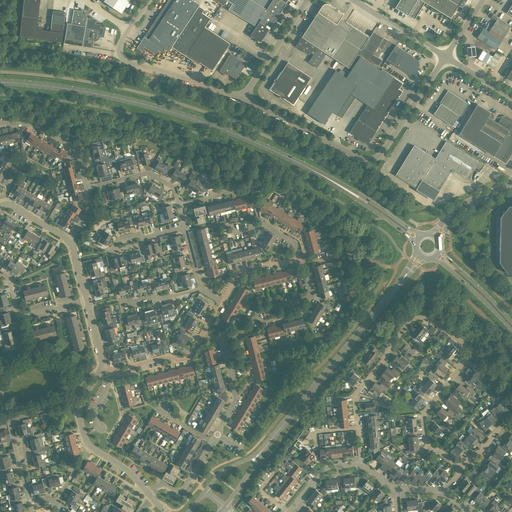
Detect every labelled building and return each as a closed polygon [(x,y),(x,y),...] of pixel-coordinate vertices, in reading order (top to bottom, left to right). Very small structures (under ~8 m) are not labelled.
[(39,0),(23,0),(19,37),(62,41),(63,32),(36,30),(39,0)] [(129,0),(104,0),(103,1),(121,13),(129,0)] [(178,57),(180,59),(182,60),(185,56),(198,64),(199,62),(212,71),(230,44),(204,27),(210,18),(202,13),(204,9),(198,6),(199,5),(204,9),(207,4),(202,0),(206,0),(209,1),(209,0),(167,0),(136,48),(141,51),(144,47),(154,54),(157,50),(161,53),(164,48),(170,52),(168,55),(176,60),(178,57)] [(215,0),(223,5),(225,1),(230,4),(227,9),(254,25),(259,17),(261,18),(258,22),(250,35),(260,42),(269,29),(282,9),(285,4),(279,0),(272,0),(262,16),(261,15),(269,0),(280,0),(286,3),(287,0),(215,0)] [(400,0),(395,8),(411,17),(415,19),(417,15),(418,15),(419,16),(421,11),(420,11),(425,2),(427,3),(434,8),(451,18),(459,5),(463,7),(466,3),(466,2),(467,0),(400,0)] [(344,14),(338,10),(336,8),(331,5),(328,4),(326,4),(323,5),(320,9),(302,37),(349,68),(369,38),(369,37),(341,18),(344,14)] [(64,43),(82,46),(87,17),(83,14),(83,11),(74,10),(71,24),(67,23),(64,43)] [(63,32),(65,12),(52,11),(50,31),(63,32)] [(491,30),(489,32),(502,41),(503,38),(511,26),(493,14),(491,18),(496,21),(491,30)] [(92,18),(87,17),(82,46),(92,48),(93,40),(95,41),(98,40),(99,37),(103,37),(105,29),(105,27),(100,27),(101,24),(96,23),(96,21),(92,20),(92,18)] [(502,41),(489,32),(484,28),(477,38),(496,50),(502,41)] [(388,41),(373,31),(370,36),(363,49),(362,49),(360,53),(379,65),(383,59),(374,54),(378,47),(383,49),(388,41)] [(302,37),(295,47),(296,47),(303,52),(305,49),(313,55),(308,62),(317,68),(327,54),(302,37)] [(475,44),(467,45),(468,55),(476,55),(475,44)] [(417,59),(396,45),(386,60),(413,78),(419,69),(419,66),(420,66),(419,66),(418,62),(419,61),(418,62),(417,59)] [(241,49),(240,51),(241,52),(239,56),(237,55),(235,58),(230,54),(219,71),(223,74),(225,72),(235,79),(236,78),(243,67),(245,64),(251,56),(243,50),(241,49)] [(482,49),(477,58),(488,65),(493,57),(492,56),(482,49)] [(310,109),(318,114),(321,110),(324,106),(342,118),(356,97),(368,105),(349,132),(368,144),(376,131),(379,126),(379,127),(380,126),(379,126),(382,122),(383,122),(382,121),(385,117),(386,117),(385,116),(388,112),(389,112),(394,104),(397,99),(397,100),(398,99),(397,99),(399,96),(399,97),(400,96),(399,96),(402,91),(403,92),(403,91),(399,88),(402,83),(403,84),(403,83),(382,69),(381,70),(360,56),(346,77),(336,70),(310,109)] [(279,97),(283,99),(283,98),(293,104),(311,77),(288,63),(287,62),(276,79),(276,78),(273,82),(274,82),(270,89),(280,96),(279,97)] [(439,107),(434,114),(435,114),(436,115),(453,126),(455,128),(459,123),(456,121),(459,116),(467,104),(467,103),(449,91),(443,100),(442,100),(440,103),(441,104),(439,107)] [(478,104),(477,105),(467,122),(459,134),(506,163),(511,153),(511,119),(506,116),(502,117),(498,123),(495,121),(492,119),(493,117),(493,114),(486,110),(478,104)] [(0,136),(1,136),(3,145),(8,144),(6,135),(2,136),(1,133),(0,133),(0,136)] [(22,140),(30,144),(35,136),(30,133),(29,135),(26,133),(22,140)] [(35,136),(30,144),(35,147),(40,139),(35,136)] [(40,139),(35,147),(40,150),(45,142),(40,139)] [(100,145),(91,147),(93,153),(104,150),(102,140),(99,141),(100,145)] [(399,171),(396,175),(434,199),(452,169),(472,181),(474,182),(476,178),(484,165),(472,158),(446,141),(435,158),(419,149),(414,145),(399,171)] [(44,155),(50,145),(45,142),(40,150),(43,152),(42,154),(44,155)] [(50,156),(55,148),(50,145),(44,155),(45,153),(50,156)] [(56,157),(59,151),(55,148),(50,156),(55,159),(56,157)] [(58,161),(60,162),(62,161),(70,155),(65,152),(66,151),(61,148),(59,151),(56,157),(59,159),(58,161)] [(106,156),(104,150),(93,153),(94,159),(100,157),(101,161),(105,160),(108,159),(108,155),(106,156)] [(151,157),(151,156),(149,155),(147,155),(147,153),(142,154),(141,150),(136,151),(137,159),(141,158),(143,165),(150,163),(149,159),(150,159),(151,157)] [(70,155),(62,161),(64,168),(71,166),(74,165),(72,160),(71,160),(70,155)] [(154,168),(160,171),(164,164),(158,161),(160,159),(160,158),(158,156),(154,163),(156,164),(154,168)] [(9,166),(9,167),(11,168),(12,167),(10,165),(12,161),(5,157),(2,161),(9,166)] [(126,161),(125,161),(128,170),(134,168),(133,165),(136,164),(134,157),(128,158),(125,159),(126,161)] [(126,161),(125,159),(116,161),(117,169),(120,168),(121,172),(128,170),(125,161),(126,161)] [(9,166),(2,161),(0,164),(0,166),(7,171),(9,167),(9,166)] [(179,171),(180,168),(177,166),(178,163),(175,162),(174,164),(171,170),(174,172),(170,177),(175,180),(180,172),(179,171)] [(96,166),(97,171),(106,169),(105,163),(101,164),(96,166)] [(167,164),(166,166),(164,164),(160,171),(165,174),(167,171),(169,172),(173,167),(167,164)] [(108,175),(106,169),(97,171),(99,177),(104,176),(105,181),(112,179),(111,174),(108,175)] [(185,181),(190,173),(187,171),(184,170),(183,173),(180,172),(175,180),(180,183),(182,180),(185,181)] [(192,190),(196,182),(193,180),(196,175),(191,173),(191,174),(190,173),(185,181),(186,182),(184,185),(186,187),(192,190)] [(202,185),(201,185),(196,182),(192,190),(197,193),(199,188),(201,189),(202,192),(208,190),(206,180),(204,181),(204,183),(202,184),(202,185)] [(13,193),(17,196),(18,196),(23,188),(24,186),(19,183),(13,193)] [(131,185),(133,193),(137,192),(137,194),(139,195),(142,194),(142,193),(141,187),(138,188),(137,183),(131,185)] [(151,197),(153,194),(157,186),(152,183),(150,187),(146,185),(143,190),(144,192),(146,193),(146,194),(151,197)] [(129,196),(129,194),(133,193),(131,185),(125,186),(126,191),(123,192),(125,197),(129,196)] [(163,189),(163,190),(157,186),(153,194),(158,197),(157,199),(159,201),(161,200),(163,196),(165,196),(167,191),(163,189)] [(23,199),(27,191),(23,188),(18,196),(17,196),(16,198),(18,199),(19,197),(23,199)] [(118,188),(112,189),(115,198),(115,197),(118,196),(119,199),(124,197),(123,192),(120,192),(118,188)] [(111,199),(115,198),(112,189),(113,190),(107,192),(108,196),(105,197),(106,203),(112,202),(111,199)] [(25,204),(27,205),(28,202),(27,202),(32,194),(27,191),(23,199),(27,201),(25,204)] [(81,193),(78,193),(71,195),(70,198),(71,202),(73,203),(77,203),(76,200),(82,199),(81,193)] [(32,204),(37,197),(32,194),(27,202),(28,202),(32,204)] [(37,207),(41,199),(37,197),(32,204),(36,206),(37,207)] [(238,198),(241,209),(246,208),(244,198),(242,199),(241,198),(238,198)] [(259,210),(264,213),(272,199),(270,198),(269,200),(267,203),(264,201),(259,210)] [(41,210),(46,202),(41,199),(37,207),(36,206),(34,209),(36,210),(38,208),(41,210)] [(272,199),(264,213),(269,216),(274,207),(272,205),(274,202),(273,202),(275,200),(273,199),(272,199)] [(236,211),(233,201),(233,200),(228,201),(230,210),(235,209),(236,211)] [(51,205),(46,202),(41,210),(46,213),(51,205)] [(77,203),(73,203),(69,209),(76,213),(78,214),(81,209),(75,206),(77,203)] [(161,208),(163,213),(171,211),(170,208),(171,208),(171,205),(166,206),(165,203),(157,205),(157,209),(161,208)] [(274,207),(269,216),(274,219),(281,207),(282,204),(281,203),(279,206),(279,205),(277,209),(274,207)] [(206,213),(204,205),(193,208),(195,216),(196,215),(197,218),(196,218),(198,224),(205,222),(204,216),(203,216),(202,214),(206,213)] [(511,205),(511,206),(509,206),(501,217),(500,262),(508,273),(511,273),(511,205)] [(281,207),(274,219),(279,222),(284,213),(281,211),(283,208),(281,207)] [(64,213),(73,218),(76,213),(69,209),(67,208),(64,213)] [(289,227),(294,219),(291,217),(293,214),(294,211),(292,210),(291,212),(284,225),(289,227)] [(148,215),(142,216),(145,225),(150,224),(150,220),(152,219),(150,211),(147,212),(148,215)] [(172,214),(171,211),(163,213),(164,219),(160,220),(161,223),(170,221),(169,218),(174,217),(173,214),(172,214)] [(284,213),(279,222),(284,225),(291,212),(289,211),(287,215),(284,213)] [(73,218),(64,213),(61,218),(70,223),(73,218)] [(6,217),(6,218),(3,224),(12,229),(13,226),(15,227),(17,225),(19,222),(7,215),(6,217)] [(139,227),(145,225),(142,216),(137,218),(136,215),(133,216),(134,222),(137,221),(139,227)] [(294,219),(289,227),(294,230),(301,218),(302,216),(300,215),(299,217),(297,220),(294,219)] [(126,221),(122,222),(125,230),(131,229),(129,223),(132,223),(131,216),(125,218),(126,221)] [(58,225),(58,226),(68,232),(70,230),(67,228),(70,223),(61,218),(60,220),(58,219),(56,223),(58,225)] [(303,220),(301,218),(294,230),(299,233),(304,225),(301,223),(303,220)] [(119,232),(125,230),(122,222),(119,222),(118,219),(113,221),(114,227),(117,226),(119,232)] [(3,235),(9,238),(12,232),(10,231),(12,229),(3,224),(0,228),(0,229),(5,232),(3,235)] [(25,239),(28,241),(33,233),(27,230),(24,236),(22,234),(18,240),(23,242),(25,239)] [(104,230),(101,236),(109,240),(112,235),(104,230)] [(303,232),(305,238),(318,234),(318,232),(314,233),(313,230),(303,232)] [(268,232),(265,237),(273,241),(276,236),(268,232)] [(38,236),(33,233),(28,241),(31,243),(29,246),(34,249),(37,243),(35,242),(38,236)] [(109,240),(101,236),(98,234),(95,239),(106,245),(109,240)] [(318,234),(305,238),(306,243),(316,241),(315,238),(319,237),(322,236),(321,234),(318,234)] [(0,244),(2,245),(3,243),(5,244),(9,238),(3,235),(2,238),(0,237),(0,244)] [(170,238),(172,244),(180,242),(178,236),(171,238),(170,238)] [(263,241),(270,246),(273,241),(265,237),(263,241)] [(42,249),(45,251),(50,243),(44,240),(41,246),(38,244),(35,249),(40,253),(42,249)] [(268,251),(270,246),(263,241),(260,246),(268,251)] [(316,241),(306,243),(308,249),(323,245),(322,242),(317,244),(316,241)] [(180,242),(172,244),(173,247),(171,247),(172,253),(178,252),(177,249),(182,247),(180,242)] [(50,243),(45,251),(47,252),(46,256),(51,259),(54,253),(51,252),(55,246),(53,245),(53,244),(51,243),(50,243)] [(156,243),(151,244),(153,253),(156,252),(157,256),(161,255),(161,258),(163,258),(160,248),(158,249),(156,243)] [(149,254),(153,253),(151,244),(145,246),(146,252),(144,252),(145,259),(150,258),(149,254)] [(324,247),(323,245),(308,249),(309,254),(319,252),(318,249),(322,248),(322,247),(324,247)] [(236,249),(239,261),(244,260),(241,248),(236,249)] [(241,248),(244,260),(250,259),(247,250),(242,251),(242,248),(241,248)] [(232,254),(234,263),(239,261),(236,249),(231,251),(232,254)] [(139,252),(134,253),(136,262),(141,261),(141,262),(145,261),(143,255),(140,256),(139,252)] [(22,253),(20,257),(28,261),(30,258),(22,253)] [(137,265),(136,262),(134,253),(129,254),(130,258),(127,259),(129,265),(132,265),(132,266),(137,265)] [(174,258),(176,263),(185,260),(183,255),(177,257),(176,254),(171,255),(171,258),(174,258)] [(122,256),(117,258),(119,267),(125,265),(125,267),(128,266),(126,259),(123,260),(122,256)] [(5,269),(11,272),(15,264),(12,262),(13,260),(9,257),(6,262),(8,264),(5,269)] [(88,264),(89,270),(99,267),(101,267),(99,261),(101,261),(100,258),(94,259),(95,262),(88,264)] [(113,268),(119,267),(117,258),(111,259),(112,263),(109,264),(111,271),(114,270),(113,268)] [(215,259),(212,259),(203,262),(204,267),(216,264),(217,264),(215,259)] [(186,266),(185,260),(176,263),(177,268),(174,269),(175,272),(181,271),(180,267),(186,266)] [(17,261),(15,264),(11,272),(16,275),(17,272),(19,273),(20,271),(21,271),(24,267),(19,264),(19,263),(17,261)] [(206,272),(217,269),(216,264),(204,267),(206,267),(207,269),(205,269),(206,272)] [(101,273),(99,267),(89,270),(91,276),(98,274),(98,277),(104,276),(104,273),(101,273)] [(292,268),(289,269),(291,280),(297,279),(294,269),(292,270),(292,268)] [(278,272),(281,283),(286,282),(284,272),(281,272),(281,271),(278,272)] [(54,275),(59,297),(61,297),(70,295),(69,290),(72,290),(71,287),(68,288),(66,279),(69,279),(68,276),(66,277),(64,272),(55,275),(54,275)] [(180,276),(182,281),(190,279),(188,273),(184,275),(183,272),(177,273),(175,273),(176,276),(178,276),(180,276)] [(268,275),(271,286),(276,284),(273,274),(271,275),(271,274),(268,275)] [(159,279),(160,282),(162,290),(166,289),(166,288),(168,287),(167,283),(170,282),(168,276),(159,279)] [(257,277),(260,288),(265,287),(263,277),(261,278),(260,276),(257,277)] [(93,284),(94,290),(103,288),(107,287),(105,278),(103,278),(97,279),(98,282),(93,284)] [(148,282),(142,284),(144,292),(147,291),(147,290),(150,289),(149,285),(151,284),(151,281),(150,278),(147,279),(148,282)] [(191,285),(190,279),(182,281),(183,287),(191,285)] [(162,290),(160,282),(157,283),(156,280),(153,280),(151,281),(151,284),(152,287),(155,286),(156,291),(158,290),(159,291),(162,290)] [(130,285),(124,286),(126,294),(129,294),(129,293),(132,292),(131,287),(133,287),(132,283),(132,281),(129,282),(130,285)] [(138,281),(135,282),(132,283),(133,287),(134,289),(136,288),(137,292),(140,292),(140,293),(144,292),(142,284),(138,284),(138,281)] [(27,289),(23,291),(26,300),(26,302),(48,296),(48,294),(45,285),(41,286),(40,283),(38,284),(38,287),(30,289),(29,286),(27,287),(27,289)] [(122,295),(126,294),(124,286),(118,288),(117,285),(114,286),(115,291),(118,291),(119,295),(122,294),(122,295)] [(239,289),(238,291),(246,296),(249,291),(239,285),(238,288),(239,289)] [(105,294),(103,288),(94,290),(96,296),(101,295),(102,298),(108,296),(107,293),(105,294)] [(234,295),(244,301),(246,296),(238,291),(236,293),(235,292),(234,295)] [(206,299),(204,298),(198,295),(197,297),(200,299),(196,305),(204,310),(208,304),(206,303),(206,301),(205,300),(206,299)] [(232,300),(241,305),(244,301),(234,295),(232,298),(233,298),(232,300)] [(7,299),(0,300),(0,309),(5,308),(5,305),(9,304),(7,299)] [(228,304),(238,310),(241,305),(232,300),(231,302),(230,301),(228,304)] [(318,302),(316,307),(323,311),(326,306),(318,302)] [(169,318),(174,316),(174,315),(177,314),(176,309),(173,309),(171,303),(166,304),(168,313),(169,318)] [(163,315),(168,313),(166,304),(160,305),(162,312),(159,313),(161,319),(164,318),(163,315)] [(227,309),(235,314),(238,310),(228,304),(227,307),(228,307),(227,309)] [(190,309),(189,311),(194,314),(197,316),(198,313),(201,315),(204,310),(196,305),(193,310),(190,309)] [(110,307),(100,309),(101,312),(100,312),(102,318),(110,316),(109,313),(111,313),(112,311),(110,307)] [(323,311),(316,307),(313,311),(321,316),(323,311)] [(154,309),(149,310),(151,320),(156,318),(157,322),(160,321),(159,315),(156,316),(154,309)] [(223,313),(233,319),(235,314),(227,309),(226,311),(224,311),(223,313)] [(152,323),(151,320),(149,310),(143,312),(145,318),(142,319),(144,325),(152,323)] [(0,320),(1,320),(10,318),(9,312),(5,313),(4,311),(0,311),(0,320)] [(192,317),(194,314),(189,311),(188,311),(187,314),(190,316),(187,321),(195,325),(198,320),(192,317)] [(310,316),(318,320),(321,316),(313,311),(310,316)] [(138,320),(137,313),(131,315),(134,327),(143,325),(141,319),(138,320)] [(230,324),(233,319),(223,313),(221,316),(222,317),(221,319),(230,324)] [(76,319),(75,315),(66,317),(65,318),(73,351),(84,348),(83,344),(85,343),(85,341),(82,342),(80,333),(83,332),(82,330),(79,330),(77,322),(80,321),(79,319),(76,319)] [(134,327),(131,315),(126,316),(128,323),(125,324),(126,330),(129,329),(128,326),(133,324),(134,327)] [(115,318),(110,319),(110,316),(102,318),(103,324),(107,323),(108,326),(110,325),(114,324),(116,324),(115,318)] [(315,325),(318,320),(310,316),(307,321),(315,325)] [(0,329),(2,329),(2,328),(8,326),(7,324),(11,323),(10,318),(1,320),(2,325),(1,325),(1,326),(0,326),(0,329)] [(192,331),(195,325),(187,321),(185,326),(181,324),(179,327),(184,330),(186,327),(192,331)] [(115,334),(113,328),(118,326),(117,323),(116,324),(114,324),(110,325),(111,328),(105,330),(106,336),(115,334)] [(36,330),(31,331),(34,342),(56,336),(56,335),(54,325),(49,326),(49,324),(46,324),(47,327),(38,329),(38,327),(35,327),(36,330)] [(421,324),(417,329),(424,335),(428,331),(432,335),(435,331),(436,329),(432,326),(428,330),(421,324)] [(271,326),(274,337),(279,336),(277,326),(275,327),(274,325),(271,326)] [(2,329),(0,329),(0,334),(2,340),(3,340),(6,339),(12,337),(11,331),(7,332),(6,328),(2,329)] [(180,334),(178,337),(186,342),(185,341),(188,336),(184,334),(185,331),(180,328),(178,333),(180,334)] [(421,340),(424,335),(417,329),(412,335),(420,341),(418,343),(423,347),(425,344),(421,340)] [(436,344),(444,334),(441,332),(442,331),(441,330),(440,331),(441,332),(433,341),(436,344)] [(119,336),(116,337),(115,334),(106,336),(108,342),(113,341),(113,344),(122,342),(122,339),(119,339),(119,336)] [(245,338),(246,344),(256,341),(255,338),(259,337),(259,335),(245,338)] [(6,339),(3,340),(7,352),(10,351),(9,348),(17,346),(15,336),(12,337),(6,339)] [(182,347),(186,342),(178,337),(178,338),(177,341),(174,340),(172,344),(177,347),(178,345),(182,347)] [(448,341),(452,344),(448,349),(455,355),(459,350),(457,347),(459,344),(451,338),(448,341)] [(156,341),(157,344),(159,351),(165,350),(165,351),(168,350),(167,345),(165,339),(156,341)] [(142,342),(143,347),(137,349),(139,356),(145,355),(144,348),(147,348),(145,342),(142,342)] [(159,351),(157,344),(154,344),(153,342),(150,343),(147,344),(149,350),(152,349),(153,353),(159,351)] [(133,358),(139,356),(137,349),(131,350),(130,345),(127,346),(129,352),(132,351),(133,358)] [(252,348),(248,349),(249,355),(259,352),(258,349),(262,348),(265,347),(264,345),(262,346),(261,346),(252,348)] [(420,355),(422,353),(415,347),(412,350),(406,345),(402,350),(410,356),(413,353),(416,355),(418,353),(420,355)] [(362,360),(369,366),(378,354),(374,352),(376,350),(375,348),(372,346),(370,348),(372,350),(367,356),(366,355),(362,360)] [(121,352),(118,353),(120,361),(126,360),(124,352),(125,351),(124,348),(121,349),(121,352)] [(438,353),(438,354),(440,356),(446,361),(448,357),(451,360),(455,355),(448,349),(444,354),(440,351),(438,353)] [(114,363),(120,361),(118,353),(114,354),(113,351),(107,353),(108,358),(111,357),(112,358),(113,358),(114,363)] [(215,354),(204,357),(206,362),(216,359),(215,357),(216,357),(215,354)] [(396,366),(403,371),(410,362),(405,357),(403,359),(401,357),(400,358),(397,356),(393,361),(397,365),(396,366)] [(251,366),(262,363),(260,358),(251,360),(251,362),(250,363),(251,366)] [(422,368),(428,360),(425,358),(424,360),(424,361),(420,367),(422,368)] [(441,363),(437,367),(438,368),(445,373),(449,368),(445,365),(446,363),(441,358),(439,361),(441,363)] [(445,373),(438,368),(437,367),(435,365),(429,373),(434,377),(436,375),(442,379),(446,374),(445,373)] [(181,367),(184,378),(189,377),(187,367),(185,367),(184,366),(181,367)] [(351,366),(350,368),(352,369),(348,374),(351,376),(347,381),(353,386),(360,378),(357,375),(359,372),(351,366)] [(467,371),(476,378),(480,374),(482,376),(485,373),(480,369),(479,371),(477,369),(476,370),(470,366),(467,371)] [(253,376),(264,373),(263,368),(253,371),(254,373),(253,373),(253,376)] [(388,368),(384,372),(391,378),(393,375),(396,377),(400,373),(395,369),(392,371),(388,368)] [(171,370),(174,381),(179,379),(176,369),(174,370),(174,369),(171,370)] [(475,385),(473,383),(476,378),(467,371),(463,375),(468,379),(467,381),(472,384),(470,386),(473,388),(475,385)] [(160,372),(163,383),(168,382),(166,372),(164,373),(163,372),(160,372)] [(389,381),(391,378),(384,372),(380,377),(385,381),(383,384),(388,388),(391,383),(389,381)] [(150,375),(153,386),(158,385),(155,375),(153,375),(153,374),(150,375)] [(430,379),(426,384),(433,389),(437,384),(432,380),(434,378),(429,374),(427,377),(430,379)] [(471,396),(475,391),(463,381),(455,390),(464,398),(468,393),(471,396)] [(119,385),(120,391),(134,387),(133,385),(129,386),(129,382),(119,385)] [(253,387),(252,389),(261,394),(264,389),(254,383),(252,386),(253,387)] [(382,384),(380,387),(375,383),(370,389),(374,392),(375,390),(379,393),(381,391),(384,394),(388,389),(382,384)] [(417,389),(421,392),(422,393),(424,391),(429,395),(433,389),(426,384),(424,387),(421,384),(417,389)] [(216,393),(217,395),(223,396),(222,391),(225,391),(224,385),(215,387),(216,393)] [(134,387),(120,391),(122,396),(131,394),(131,391),(134,390),(134,387)] [(248,393),(258,398),(261,394),(252,389),(251,391),(250,390),(248,393)] [(420,395),(421,392),(417,389),(415,391),(418,394),(414,398),(422,404),(425,399),(420,395)] [(247,398),(255,403),(258,398),(248,393),(247,395),(248,396),(247,398)] [(457,414),(461,409),(457,406),(460,402),(452,395),(454,394),(453,393),(446,401),(447,402),(447,406),(457,414)] [(131,394),(122,396),(123,402),(137,398),(136,396),(132,397),(131,394)] [(222,400),(223,396),(217,395),(217,397),(214,402),(222,406),(225,401),(222,400)] [(418,408),(422,404),(414,398),(411,395),(410,397),(409,397),(405,402),(411,406),(412,404),(418,408)] [(337,400),(338,406),(347,405),(346,400),(342,400),(342,397),(336,398),(336,401),(337,400)] [(137,401),(137,398),(123,402),(125,407),(134,405),(133,402),(137,401)] [(243,402),(253,408),(255,403),(247,398),(245,400),(244,399),(243,402)] [(504,412),(509,409),(503,401),(502,398),(495,403),(497,406),(502,413),(504,412)] [(373,400),(373,403),(365,404),(365,411),(371,410),(371,412),(377,412),(377,409),(375,409),(375,405),(377,404),(377,401),(373,400)] [(222,406),(214,402),(212,401),(210,405),(212,406),(219,411),(222,406)] [(241,407),(250,412),(253,408),(243,402),(241,405),(242,405),(241,407)] [(488,408),(490,411),(492,413),(496,419),(500,415),(502,413),(497,406),(496,406),(494,403),(488,408)] [(212,406),(210,405),(209,405),(208,407),(210,409),(209,411),(217,415),(219,411),(212,406)] [(237,411),(247,417),(250,412),(241,407),(240,409),(239,409),(237,411)] [(449,409),(447,412),(442,408),(437,413),(444,419),(447,416),(450,418),(449,419),(450,419),(454,414),(449,409)] [(206,415),(214,420),(217,415),(209,411),(206,415)] [(236,417),(244,422),(247,417),(237,411),(236,414),(237,415),(236,417)] [(493,425),(498,421),(496,419),(492,413),(490,411),(489,411),(489,412),(488,412),(487,412),(487,413),(486,413),(486,414),(485,414),(486,415),(483,417),(485,419),(491,426),(493,425)] [(126,416),(124,418),(134,424),(137,419),(128,414),(127,416),(126,416)] [(203,420),(211,425),(214,420),(206,415),(203,420)] [(146,425),(151,428),(157,418),(154,416),(153,417),(151,416),(146,425)] [(406,419),(407,425),(416,424),(416,418),(410,418),(410,416),(401,416),(401,420),(406,419)] [(232,421),(242,426),(244,422),(236,417),(234,418),(233,418),(232,421)] [(123,424),(131,429),(134,424),(124,418),(123,421),(124,422),(123,424)] [(157,418),(151,428),(156,431),(161,422),(159,421),(159,420),(157,418)] [(491,426),(485,419),(483,420),(482,418),(480,418),(477,420),(477,422),(484,431),(489,428),(488,428),(491,426)] [(17,425),(18,430),(26,428),(25,423),(30,422),(29,419),(22,420),(23,423),(17,425)] [(198,423),(208,429),(211,425),(203,420),(201,419),(198,423)] [(239,431),(242,426),(232,421),(230,423),(231,424),(230,426),(239,431)] [(161,422),(156,431),(160,433),(166,424),(163,422),(163,423),(161,422)] [(443,425),(438,425),(435,422),(430,427),(439,434),(441,432),(444,434),(448,429),(443,425)] [(206,434),(208,429),(198,423),(195,428),(206,434)] [(119,428),(129,433),(131,429),(123,424),(122,426),(121,425),(119,428)] [(166,424),(160,433),(165,436),(170,427),(168,426),(169,425),(166,424)] [(417,431),(416,424),(407,425),(404,426),(405,426),(405,429),(404,429),(403,431),(403,432),(403,435),(404,435),(410,435),(412,434),(412,431),(417,431)] [(29,427),(26,428),(18,430),(19,435),(26,434),(26,437),(33,435),(32,432),(31,432),(29,427)] [(170,427),(165,436),(170,439),(175,429),(173,427),(172,428),(170,427)] [(117,433),(126,438),(129,433),(119,428),(117,430),(118,431),(117,433)] [(178,431),(175,429),(170,439),(174,442),(179,433),(177,432),(178,431)] [(473,429),(470,433),(470,434),(468,436),(475,441),(477,439),(477,440),(481,435),(473,429)] [(4,431),(0,432),(0,435),(1,441),(2,443),(7,442),(11,441),(9,434),(5,435),(4,431)] [(30,439),(31,445),(42,442),(41,437),(43,436),(42,433),(35,435),(36,438),(30,439)] [(113,437),(123,443),(126,438),(117,433),(116,435),(115,434),(113,437)] [(190,441),(197,445),(200,440),(198,439),(199,437),(192,433),(188,440),(190,441)] [(474,444),(474,443),(475,441),(468,436),(467,434),(465,436),(461,441),(463,442),(468,446),(470,448),(474,444)] [(408,437),(409,444),(418,443),(417,436),(411,437),(410,435),(404,435),(404,438),(408,437)] [(120,448),(123,443),(113,437),(112,440),(113,440),(112,442),(120,448)] [(75,438),(65,441),(66,446),(76,444),(75,442),(76,441),(75,438)] [(464,450),(464,451),(468,446),(463,442),(461,441),(460,440),(456,444),(457,445),(455,447),(462,452),(464,450)] [(197,445),(190,441),(187,445),(195,450),(197,445)] [(39,448),(39,451),(44,450),(49,449),(48,445),(44,447),(42,442),(31,445),(32,450),(39,448)] [(382,447),(381,442),(379,442),(370,443),(368,443),(368,446),(368,449),(373,448),(373,449),(374,453),(376,452),(380,450),(379,448),(382,447)] [(347,443),(347,447),(348,456),(353,455),(353,451),(356,451),(355,445),(352,445),(352,446),(350,446),(350,443),(347,443)] [(419,449),(418,443),(409,444),(410,450),(406,450),(406,453),(412,453),(412,450),(419,449)] [(509,454),(511,449),(511,448),(505,443),(503,446),(502,445),(500,446),(506,451),(509,454)] [(130,453),(134,456),(139,448),(134,445),(130,453)] [(195,450),(187,445),(184,450),(192,454),(195,450)] [(494,449),(503,456),(506,451),(500,446),(499,445),(496,448),(495,447),(494,449)] [(325,446),(322,447),(323,449),(320,450),(320,449),(317,449),(317,455),(320,455),(321,459),(326,458),(325,446)] [(302,452),(304,454),(311,460),(315,455),(317,455),(317,449),(314,449),(311,452),(305,447),(301,452),(302,452)] [(461,454),(462,452),(455,447),(454,449),(453,448),(450,453),(457,459),(461,455),(461,454)] [(139,448),(134,456),(139,459),(144,451),(139,448)] [(79,452),(78,449),(67,451),(69,457),(78,454),(78,452),(79,452)] [(376,452),(374,453),(377,456),(374,460),(377,462),(378,461),(380,462),(386,455),(388,452),(384,449),(381,452),(380,450),(376,452)] [(503,456),(494,449),(493,450),(494,451),(492,454),(499,460),(500,460),(503,456)] [(44,450),(39,451),(37,452),(38,455),(32,457),(33,462),(42,459),(40,454),(45,453),(44,450)] [(192,454),(184,450),(181,455),(189,459),(192,454)] [(144,451),(139,459),(144,461),(148,454),(144,451)] [(311,460),(304,454),(302,452),(300,454),(302,456),(301,458),(308,464),(311,460)] [(148,454),(144,461),(148,464),(153,456),(148,454)] [(490,460),(496,465),(499,460),(492,454),(489,457),(488,456),(487,458),(490,460)] [(189,459),(181,455),(179,459),(186,464),(189,459)] [(382,470),(391,459),(386,455),(380,462),(382,464),(380,468),(382,470)] [(153,456),(148,464),(153,467),(157,459),(153,456)] [(43,464),(42,459),(33,462),(35,467),(41,465),(42,468),(48,467),(47,463),(43,464)] [(157,459),(153,467),(158,470),(162,462),(157,459)] [(183,468),(186,464),(179,459),(176,464),(183,468)] [(390,470),(395,463),(391,459),(382,470),(385,472),(388,468),(390,470)] [(0,467),(0,471),(1,471),(1,469),(10,466),(11,465),(11,464),(11,463),(11,462),(11,461),(11,460),(0,463),(0,466),(0,468),(0,467)] [(487,465),(495,471),(498,467),(496,465),(490,460),(488,461),(489,462),(487,465)] [(82,470),(87,473),(92,463),(90,461),(89,462),(87,461),(82,470)] [(286,461),(284,463),(287,465),(298,474),(302,469),(292,461),(290,464),(286,461)] [(167,465),(162,462),(158,470),(162,472),(167,465)] [(92,463),(87,473),(91,475),(96,467),(95,465),(95,464),(92,463)] [(392,477),(400,467),(395,463),(390,470),(392,472),(389,475),(392,477)] [(176,474),(176,475),(179,469),(173,465),(170,471),(169,473),(165,471),(162,478),(172,484),(176,477),(175,476),(176,474)] [(289,475),(294,478),(298,474),(287,465),(285,467),(289,470),(287,472),(289,475)] [(484,467),(483,469),(491,476),(492,476),(495,471),(487,465),(485,468),(484,467)] [(96,467),(91,475),(96,478),(101,469),(102,468),(99,467),(98,468),(96,467)] [(397,476),(399,477),(405,470),(400,467),(392,477),(394,479),(397,476)] [(436,470),(441,473),(435,480),(433,483),(436,485),(441,479),(443,481),(449,474),(444,470),(442,472),(438,468),(436,470)] [(93,483),(97,486),(102,479),(97,476),(101,469),(96,478),(93,483)] [(411,472),(406,469),(405,470),(399,477),(398,479),(400,481),(403,478),(405,480),(411,472)] [(411,478),(413,480),(418,472),(414,469),(411,472),(405,480),(403,482),(406,484),(411,478)] [(418,478),(420,480),(426,473),(421,469),(418,472),(413,480),(415,482),(418,478)] [(429,469),(426,473),(420,480),(423,482),(426,478),(428,480),(433,473),(429,469)] [(488,480),(491,476),(483,469),(481,470),(482,471),(480,474),(488,480)] [(435,480),(441,473),(436,470),(433,473),(428,480),(430,482),(433,479),(435,480)] [(2,474),(1,471),(0,471),(0,475),(2,475),(3,479),(13,477),(11,471),(2,474)] [(57,473),(52,475),(55,486),(61,485),(58,477),(61,476),(61,474),(58,475),(57,473)] [(50,488),(55,486),(52,475),(47,476),(47,477),(44,478),(45,480),(45,481),(48,480),(50,488)] [(297,480),(294,478),(289,475),(287,477),(284,475),(282,477),(293,485),(297,480)] [(359,488),(358,482),(355,482),(354,477),(351,477),(350,476),(349,477),(350,487),(350,490),(356,490),(355,488),(359,488)] [(14,482),(13,477),(3,479),(4,483),(2,484),(3,488),(5,487),(8,486),(8,484),(14,482)] [(102,479),(97,486),(102,489),(107,481),(108,479),(105,477),(104,480),(102,479)] [(282,484),(289,490),(293,485),(282,477),(281,479),(284,481),(282,484)] [(350,487),(349,477),(347,477),(347,478),(343,478),(344,485),(341,485),(341,493),(345,492),(345,491),(350,490),(350,487)] [(472,483),(471,484),(467,481),(468,479),(466,477),(462,482),(464,483),(460,488),(465,492),(472,483)] [(337,485),(336,479),(333,479),(333,478),(331,479),(332,489),(332,492),(341,491),(340,485),(337,485)] [(332,489),(331,479),(329,479),(329,480),(325,480),(326,484),(323,484),(320,489),(322,490),(326,493),(327,492),(328,492),(332,492),(332,489)] [(42,483),(37,484),(39,493),(45,491),(43,484),(46,483),(45,481),(45,480),(42,481),(42,483)] [(358,481),(358,482),(359,488),(358,489),(362,493),(364,491),(367,493),(374,485),(368,480),(364,485),(361,482),(360,483),(358,481)] [(107,481),(102,489),(107,492),(111,484),(107,481)] [(39,493),(37,484),(36,482),(31,483),(32,484),(28,485),(31,495),(39,493)] [(466,491),(470,495),(474,490),(477,492),(479,489),(481,487),(479,485),(477,487),(472,483),(465,492),(466,491)] [(116,487),(111,484),(107,492),(111,495),(116,487)] [(275,486),(286,495),(289,490),(282,484),(280,487),(277,484),(275,486)] [(282,499),(286,495),(275,486),(273,488),(277,491),(274,493),(282,499)] [(312,495),(319,500),(321,498),(324,500),(326,497),(325,496),(326,494),(326,493),(322,490),(320,489),(318,491),(316,490),(312,495)] [(477,495),(474,499),(479,503),(485,496),(480,492),(481,490),(479,489),(477,492),(475,494),(477,495)] [(69,495),(77,500),(78,498),(80,498),(82,498),(82,497),(83,497),(85,494),(80,491),(78,494),(72,490),(69,495)] [(379,490),(375,495),(372,493),(368,498),(373,502),(375,499),(378,502),(385,494),(379,490)] [(20,497),(19,492),(10,494),(11,498),(8,499),(9,503),(12,502),(11,500),(20,497)] [(121,507),(127,511),(134,501),(127,497),(126,498),(124,497),(125,497),(119,493),(115,500),(121,503),(123,504),(121,507)] [(79,504),(75,502),(77,500),(69,495),(66,501),(72,504),(70,507),(76,510),(79,504)] [(315,505),(319,500),(312,495),(308,500),(312,503),(310,505),(317,511),(319,509),(315,505)] [(257,500),(252,496),(251,499),(248,496),(243,502),(246,505),(250,508),(251,506),(251,507),(257,500)] [(491,499),(490,500),(485,496),(479,503),(484,507),(487,503),(489,505),(494,499),(495,498),(493,496),(491,499)] [(496,505),(499,502),(496,500),(498,498),(496,497),(495,498),(494,499),(489,505),(492,507),(489,511),(490,511),(495,511),(499,507),(496,505)] [(413,511),(413,510),(412,499),(410,499),(410,500),(406,501),(407,506),(404,506),(404,511),(413,511)] [(414,499),(412,499),(413,510),(418,509),(418,511),(419,511),(422,511),(422,504),(418,505),(418,500),(414,500),(414,499)] [(255,510),(260,503),(257,500),(251,507),(255,510)] [(436,500),(432,505),(429,503),(425,508),(430,511),(432,509),(435,511),(441,504),(436,500)] [(382,510),(382,511),(390,511),(392,511),(391,505),(386,506),(386,502),(384,502),(384,503),(381,504),(378,506),(378,510),(382,510)] [(260,503),(255,510),(258,511),(259,511),(264,506),(260,503)]
